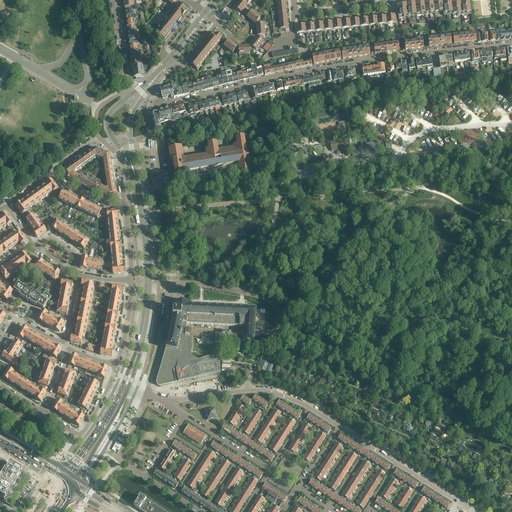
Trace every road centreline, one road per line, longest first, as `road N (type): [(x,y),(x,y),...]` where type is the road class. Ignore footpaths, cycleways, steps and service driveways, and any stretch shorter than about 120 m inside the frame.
road 1 (residential): [(402,56),(160,103)]
road 2 (residential): [(263,346),(281,320),(271,300),(213,286),(168,287)]
road 3 (tertiary): [(139,347),(148,266),(138,190)]
